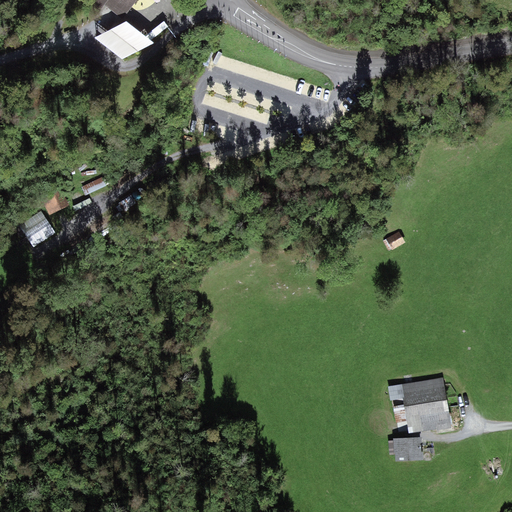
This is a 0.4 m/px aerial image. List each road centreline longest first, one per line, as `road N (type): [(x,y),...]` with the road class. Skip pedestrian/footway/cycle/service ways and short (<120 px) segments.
road 1 (residential): [(232,0),(235,11),(305,57),(338,65),(375,67),(511,44)]
road 2 (track): [(62,44),(122,68),(191,20),(235,11)]
